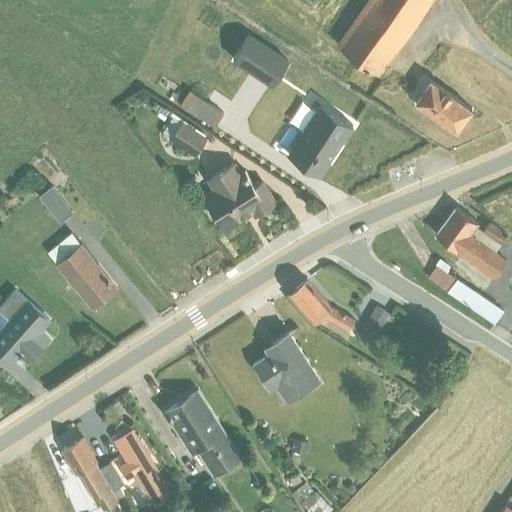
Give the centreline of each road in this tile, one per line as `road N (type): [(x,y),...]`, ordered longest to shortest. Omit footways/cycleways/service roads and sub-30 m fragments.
road 1 (secondary): [(329,242),(0,449)]
road 2 (unclassified): [(329,242),(511,360)]
road 3 (secondary): [(511,157),(329,242)]
